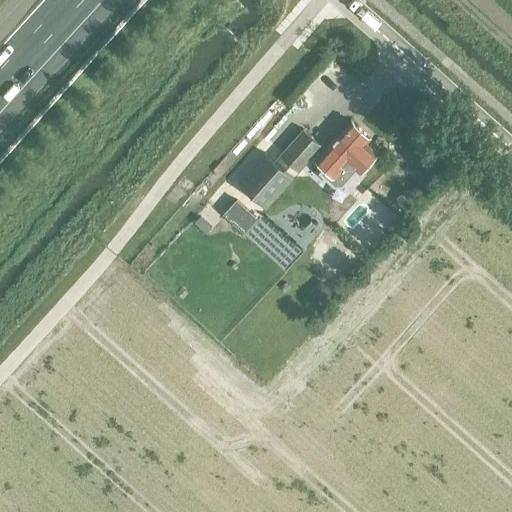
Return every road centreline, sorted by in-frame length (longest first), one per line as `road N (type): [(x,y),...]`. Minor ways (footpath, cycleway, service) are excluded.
road 1 (track): [(320,0),(0,373)]
road 2 (secondary): [(511,151),(341,0)]
